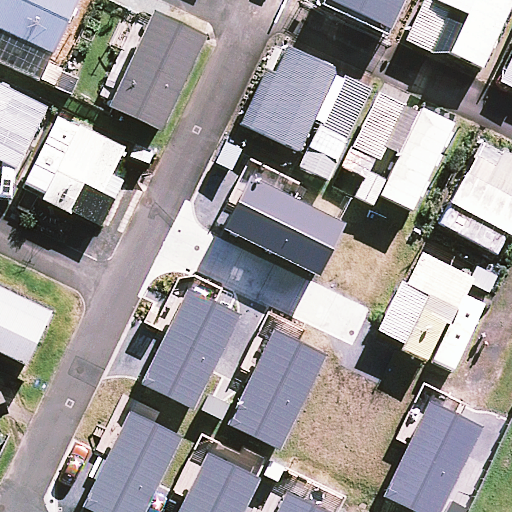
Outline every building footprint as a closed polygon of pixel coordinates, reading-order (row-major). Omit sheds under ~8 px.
[(75,0),(0,0),(0,63),(38,81),(75,0)] [(405,40),(412,44),(475,74),(510,0),(432,0),(430,6),(423,3),(405,40)] [(202,38),(153,14),(108,108),(157,131),(202,38)] [(331,162),(369,94),(285,46),(241,122),(300,156),(295,165),(321,180),(326,171),(331,162)] [(511,87),(511,55),(499,81),(511,87)] [(369,94),(331,162),(361,178),(350,198),(368,208),(375,197),(408,216),(412,208),(455,133),(374,87),(369,94)] [(0,89),(0,161),(15,169),(44,111),(0,89)] [(56,118),(24,185),(44,195),(42,200),(98,227),(132,154),(56,118)] [(438,225),(491,252),(498,256),(508,237),(511,239),(511,159),(481,143),(438,225)] [(291,186),(265,174),(241,227),(266,239),(291,186)] [(409,241),(327,200),(284,286),(367,327),(409,241)] [(240,261),(177,230),(47,501),(70,511),(236,511),(180,485),(199,447),(160,428),(240,261)] [(398,345),(395,349),(450,378),(498,287),(425,248),(407,282),(401,279),(373,332),(398,345)] [(48,314),(0,290),(0,354),(24,365),(48,314)] [(431,420),(293,354),(266,413),(403,478),(431,420)]
